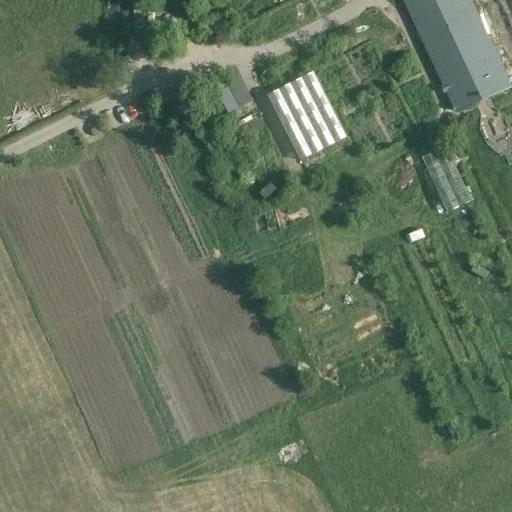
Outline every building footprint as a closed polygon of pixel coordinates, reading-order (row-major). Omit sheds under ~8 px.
[(403,0),(456,112),(507,88),(465,0),(403,0)] [(224,13),(204,23),(210,35),(229,25),(224,13)] [(348,143),(316,78),(270,101),(302,165),(348,143)] [(209,90),(224,117),(241,108),(227,81),(209,90)] [(135,107),(138,123),(149,121),(146,105),(135,107)] [(86,134),(94,154),(103,151),(95,131),(86,134)]
